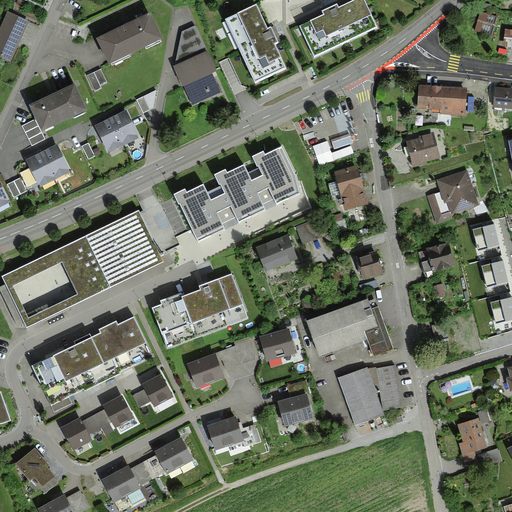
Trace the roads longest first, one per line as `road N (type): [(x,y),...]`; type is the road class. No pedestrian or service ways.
road 1 (tertiary): [(0,239),(357,71)]
road 2 (residential): [(357,71),(419,378)]
road 3 (residential): [(0,127),(59,0)]
road 4 (residential): [(419,378),(441,511)]
road 5 (residential): [(0,160),(122,105)]
